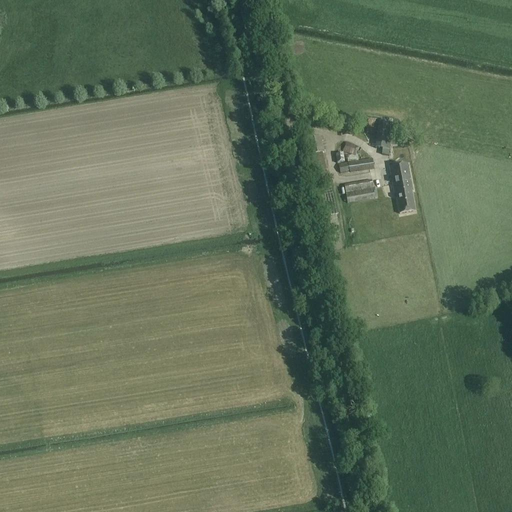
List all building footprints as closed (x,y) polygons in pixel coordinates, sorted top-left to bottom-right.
[(392,124),(379,122),(375,148),(382,149),(382,155),(388,156),(389,150),(392,124)] [(322,154),(324,154),(322,143),(323,142),(322,138),(307,141),(310,157),(322,154)] [(344,162),(343,154),(336,155),(337,164),(344,162)] [(349,172),(350,173),(374,169),(373,159),(348,163),(339,165),(340,174),(349,172)] [(408,165),(389,168),(394,195),(396,194),(400,215),(415,212),(411,192),(413,191),(408,165)] [(327,175),(315,178),(317,186),(330,183),(329,175),(327,175)] [(344,186),(347,203),(348,204),(375,199),(372,181),(344,186)]
